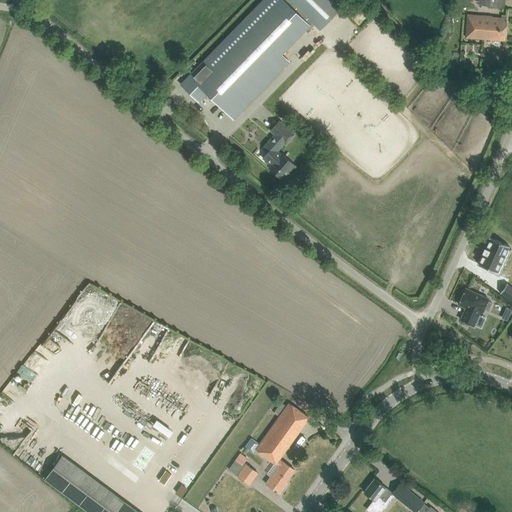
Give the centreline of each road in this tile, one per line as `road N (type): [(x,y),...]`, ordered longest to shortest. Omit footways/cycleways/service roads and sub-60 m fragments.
road 1 (unclassified): [(425,321),(32,11),(0,2)]
road 2 (unclassified): [(425,321),(474,237),(511,129)]
road 3 (tertiary): [(421,383),(385,406),(307,511)]
